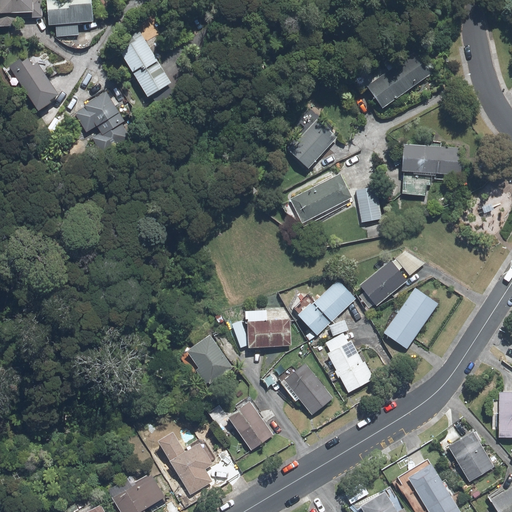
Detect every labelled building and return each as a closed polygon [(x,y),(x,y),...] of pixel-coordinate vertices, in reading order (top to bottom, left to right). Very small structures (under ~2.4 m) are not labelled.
[(0,0),(0,28),(18,28),(17,20),(42,19),(41,0),(0,0)] [(45,0),(48,27),(55,27),(56,38),(78,36),(77,25),(92,24),(90,0),(45,0)] [(118,51),(146,98),(169,84),(137,30),(123,39),(127,46),(118,51)] [(412,52),(364,87),(382,110),(429,76),(412,52)] [(9,68),(37,112),(49,104),(48,102),(57,96),(37,64),(32,67),(28,60),(21,64),(19,61),(9,68)] [(84,108),(74,114),(85,133),(95,127),(99,133),(90,138),(101,156),(129,140),(120,124),(123,122),(106,92),(83,106),(84,108)] [(319,116),(286,151),(307,170),(340,135),(319,116)] [(463,148),(402,144),(400,172),(461,176),(463,148)] [(340,173),(287,200),(301,225),(353,198),(340,173)] [(377,186),(354,191),(360,223),(383,219),(377,186)] [(389,260),(357,286),(375,308),(407,281),(389,260)] [(336,279),(296,316),(315,337),(355,300),(336,279)] [(414,288),(382,334),(405,350),(437,304),(414,288)] [(244,311),(244,319),(231,324),(240,349),(246,346),(246,350),(290,348),(289,319),(266,321),(265,310),(244,311)] [(208,334),(183,352),(208,386),(232,368),(208,334)] [(343,334),(325,344),(329,352),(325,354),(347,394),(373,379),(364,362),(362,363),(350,341),(348,343),(343,334)] [(303,363),(281,381),(311,417),(333,398),(303,363)] [(511,392),(496,393),(497,438),(511,438),(511,392)] [(248,400),(225,417),(250,452),(273,435),(248,400)] [(471,431),(446,447),(469,483),(493,468),(471,431)] [(154,443),(190,496),(212,481),(204,470),(212,465),(197,443),(184,452),(170,432),(154,443)] [(459,511),(430,463),(406,478),(427,511),(459,511)] [(149,475),(111,498),(118,511),(140,511),(164,498),(149,475)] [(365,496),(359,484),(338,496),(344,508),(365,496)] [(511,511),(511,485),(488,500),(495,511),(511,511)] [(395,511),(383,491),(358,506),(361,511),(395,511)]
